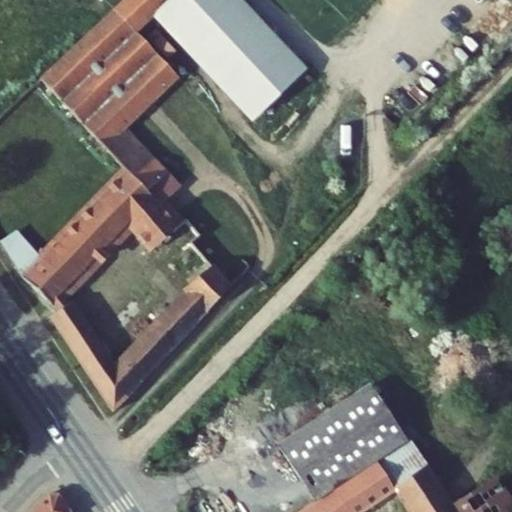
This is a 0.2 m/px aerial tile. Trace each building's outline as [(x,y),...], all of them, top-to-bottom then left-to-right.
[(24,227),(5,239),(28,276),(61,310),(132,238),(147,254),(152,249),(189,291),(120,365),(77,302),(55,317),(123,414),(259,265),(218,220),(195,242),(160,204),(184,180),(135,125),(186,75),(143,27),(159,11),(170,0),(125,0),(46,76),(133,175),(52,257),(40,243),(35,247),(24,227)] [(170,0),(159,11),(261,120),(316,64),(255,0),(170,0)] [(396,495),(429,475),(376,391),(285,453),(324,511),(381,473),(396,495)] [(370,511),(396,495),(381,473),(324,511),(322,511),(370,511)] [(429,475),(396,495),(406,511),(453,511),(445,499),(429,475)] [(470,511),(511,511),(511,510),(501,493),(470,511)]
